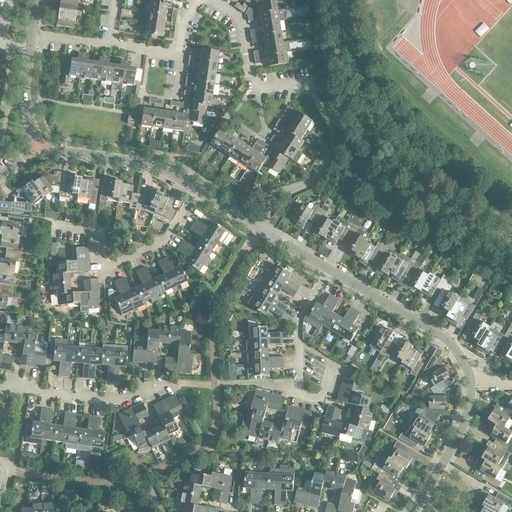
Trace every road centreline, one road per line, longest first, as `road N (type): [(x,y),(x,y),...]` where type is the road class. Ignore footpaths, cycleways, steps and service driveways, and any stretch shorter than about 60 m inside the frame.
road 1 (residential): [(262,231),(273,200),(321,172),(327,120),(308,80),(255,88),(238,25),(205,0)]
road 2 (residential): [(0,388),(113,401),(150,382),(213,385)]
road 3 (residential): [(57,225),(98,231),(101,258),(115,263),(162,241),(194,192)]
road 4 (residential): [(473,387),(443,337),(327,267)]
road 5 (residential): [(194,192),(146,162),(35,146)]
road 6 (residential): [(300,394),(297,325),(327,267)]
